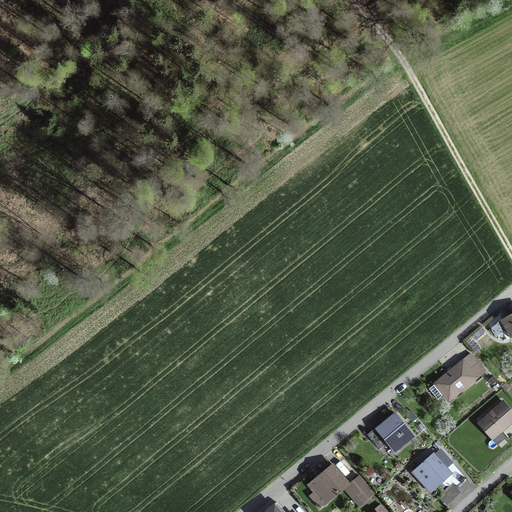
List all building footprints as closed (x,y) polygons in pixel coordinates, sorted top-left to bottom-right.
[(510,338),(511,336),(511,314),(503,320),(507,327),(504,328),(510,338)] [(485,371),(471,354),(429,389),(438,399),(444,394),(449,401),(485,371)] [(506,437),(501,432),(511,421),(511,412),(503,402),(479,422),(498,444),(506,437)] [(385,441),(395,453),(414,437),(395,413),(369,435),(378,447),(385,441)] [(449,485),(453,482),(458,487),(466,479),(450,461),(449,462),(439,451),(434,456),(432,454),(413,470),(421,480),(423,478),(434,489),(442,482),(445,485),(449,485)] [(320,509),(327,503),(326,502),(344,488),(358,505),(372,492),(358,476),(349,484),(333,465),(322,474),(322,476),(311,485),(315,490),(309,496),(320,509)] [(285,511),(277,502),(265,511),(285,511)]
